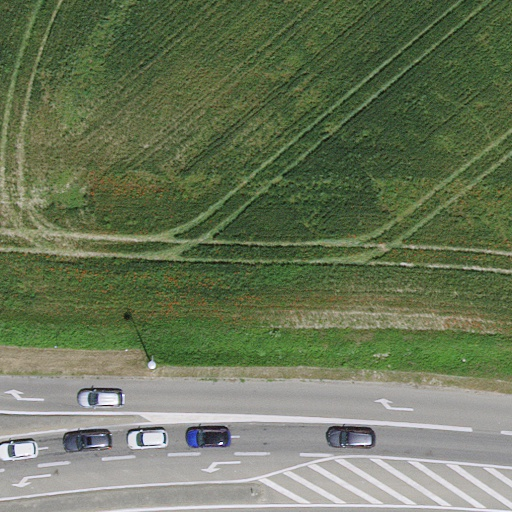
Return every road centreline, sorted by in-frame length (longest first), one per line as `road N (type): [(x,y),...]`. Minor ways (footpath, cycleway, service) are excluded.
road 1 (unclassified): [(511,441),(443,410),(198,392),(0,389)]
road 2 (primary): [(511,449),(254,435),(0,453)]
